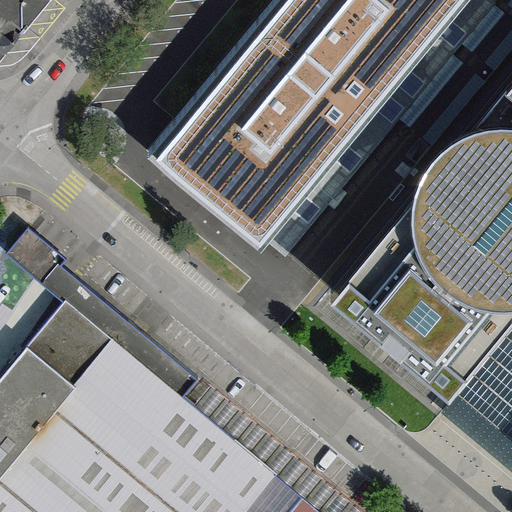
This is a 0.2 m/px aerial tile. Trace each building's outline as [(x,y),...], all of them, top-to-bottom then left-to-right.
[(0,0),(0,58),(47,0),(0,0)] [(275,0),(151,149),(260,243),(265,238),(464,0),(275,0)] [(491,0),(464,0),(265,238),(285,255),(495,3),(491,0)] [(511,70),(477,114),(458,121),(444,131),(432,143),(423,158),(416,174),(414,188),(332,288),(450,385),(467,366),(511,310),(511,70)] [(60,261),(63,257),(30,229),(11,251),(45,279),(60,261)] [(45,279),(65,297),(67,299),(82,279),(60,261),(45,279)] [(0,375),(0,511),(243,511),(277,472),(184,394),(199,377),(82,279),(67,299),(65,297),(0,375)] [(511,402),(511,310),(467,366),(511,402)] [(450,385),(511,436),(511,402),(467,366),(450,385)] [(288,511),(303,494),(277,472),(243,511),(288,511)] [(325,511),(303,494),(288,511),(325,511)]
